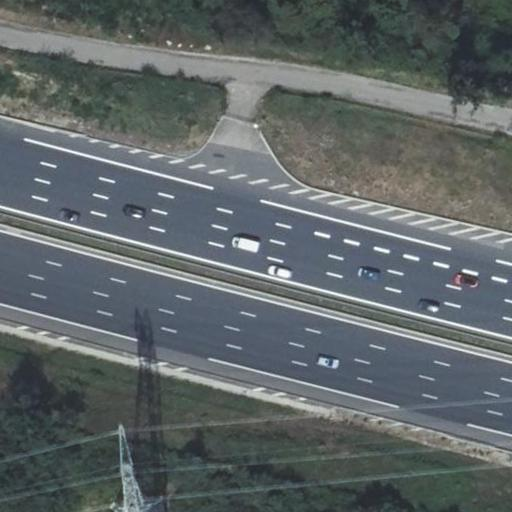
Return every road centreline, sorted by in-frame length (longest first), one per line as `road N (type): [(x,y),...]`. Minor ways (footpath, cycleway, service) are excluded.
road 1 (motorway): [(0,269),(511,401)]
road 2 (motorway): [(511,300),(0,168)]
road 3 (unclassified): [(511,123),(270,74),(0,39)]
